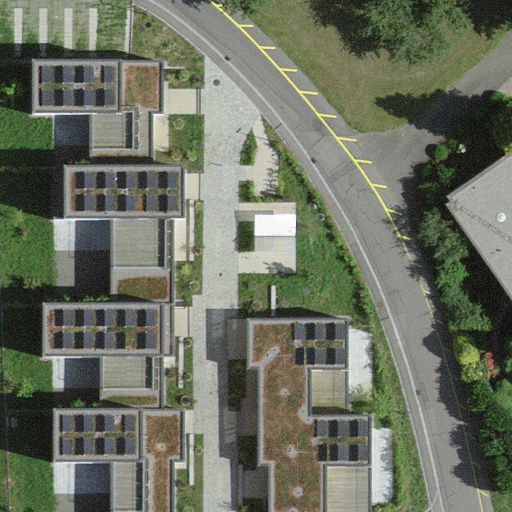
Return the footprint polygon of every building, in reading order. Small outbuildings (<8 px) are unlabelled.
[(166,68),(36,67),(35,114),(88,115),(89,170),(143,170),(144,116),(165,117),(166,68)] [(511,168),(448,210),(511,306),(511,168)] [(182,217),(183,172),(143,170),(89,170),(67,169),(67,214),(114,214),(114,305),(171,305),(171,217),(182,217)] [(171,356),(171,305),(114,305),(45,305),(45,354),(103,354),(103,413),(162,414),(162,356),(171,356)] [(351,415),(353,326),(248,324),(247,374),(265,374),(264,427),(263,470),(275,470),(274,511),(372,511),(375,416),(351,415)] [(179,459),(179,414),(162,414),(103,413),(57,412),(57,457),(114,459),(114,511),(169,511),(169,459),(179,459)]
